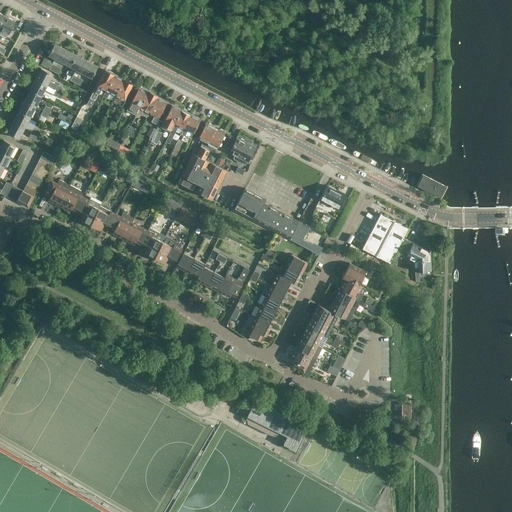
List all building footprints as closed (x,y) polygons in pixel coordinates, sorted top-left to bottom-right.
[(4,15),(0,21),(0,36),(4,38),(7,32),(9,32),(15,21),(4,15)] [(55,72),(58,67),(60,62),(67,50),(54,43),(48,55),(56,59),(54,62),(42,56),(39,64),(49,69),(55,72)] [(67,50),(60,62),(70,66),(76,54),(67,50)] [(70,66),(80,72),(87,60),(76,54),(70,66)] [(80,72),(91,78),(97,66),(87,60),(80,72)] [(41,68),(35,79),(47,85),(54,89),(63,93),(65,89),(60,86),(49,81),(53,74),(41,68)] [(101,87),(106,90),(114,75),(113,74),(114,73),(109,70),(108,72),(104,70),(87,103),(91,106),(101,87)] [(78,77),(75,75),(75,76),(73,75),(70,80),(68,83),(73,85),(74,83),(75,83),(78,77)] [(114,75),(106,90),(103,96),(107,98),(109,94),(114,96),(123,80),(122,79),(123,78),(118,75),(117,76),(114,75)] [(83,79),(78,77),(75,83),(80,85),(83,79)] [(35,79),(29,90),(41,96),(47,85),(35,79)] [(124,80),(123,80),(114,96),(115,97),(112,102),(114,103),(113,105),(121,109),(122,107),(122,108),(134,86),(133,85),(129,83),(130,81),(125,79),(124,80)] [(134,105),(139,108),(148,91),(145,89),(143,90),(138,87),(127,108),(131,110),(134,105)] [(63,93),(54,89),(52,94),(57,97),(58,96),(66,100),(68,96),(63,93)] [(29,90),(24,100),(36,106),(41,96),(29,90)] [(148,91),(139,108),(136,113),(140,115),(141,113),(147,116),(148,113),(149,113),(157,96),(148,91)] [(161,97),(157,96),(149,113),(154,115),(151,121),(155,123),(166,102),(161,100),(161,97)] [(24,100),(18,111),(30,117),(36,106),(24,100)] [(45,105),(43,111),(49,114),(51,109),(45,105)] [(168,121),(174,124),(181,110),(180,110),(180,108),(178,107),(176,108),(171,105),(162,124),(166,126),(168,121)] [(181,110),(174,124),(166,141),(169,143),(178,126),(183,129),(190,115),(189,113),(186,111),(184,112),(181,110)] [(18,111),(13,121),(25,128),(30,117),(18,111)] [(117,123),(122,126),(127,117),(121,114),(117,123)] [(69,127),(71,116),(68,115),(67,120),(61,119),(59,125),(69,127)] [(194,117),(190,115),(183,129),(181,134),(184,136),(187,130),(193,133),(200,120),(199,119),(198,118),(196,116),(194,117)] [(71,127),(83,133),(85,130),(78,126),(82,119),(77,116),(71,127)] [(25,128),(13,121),(7,132),(19,139),(25,128)] [(195,146),(192,153),(200,157),(215,127),(212,126),(211,124),(209,123),(207,124),(205,123),(198,138),(203,140),(199,148),(195,146)] [(126,137),(129,139),(135,128),(130,126),(126,134),(127,135),(126,137)] [(146,135),(151,137),(155,128),(151,126),(146,135)] [(219,129),(215,127),(200,157),(204,159),(209,150),(213,153),(216,147),(217,148),(224,134),(224,132),(223,132),(223,130),(220,129),(219,129)] [(149,141),(157,145),(163,133),(157,130),(157,129),(155,128),(151,137),(149,141)] [(29,136),(35,139),(38,134),(32,131),(29,136)] [(234,156),(233,158),(233,159),(245,165),(247,161),(248,161),(254,148),(236,138),(229,153),(234,156)] [(3,139),(0,145),(0,151),(9,156),(15,146),(3,139)] [(175,146),(179,149),(183,142),(178,139),(175,146)] [(129,149),(120,145),(117,151),(126,156),(129,149)] [(17,161),(22,163),(28,152),(23,150),(17,161)] [(0,151),(0,165),(4,167),(9,156),(0,151)] [(43,151),(41,156),(52,162),(54,157),(43,151)] [(200,157),(192,153),(177,182),(211,199),(224,174),(225,170),(224,169),(204,159),(200,157)] [(215,163),(221,166),(225,158),(219,155),(215,163)] [(41,156),(38,162),(48,168),(52,162),(41,156)] [(98,163),(91,158),(86,167),(94,172),(98,163)] [(48,168),(38,162),(35,167),(46,173),(48,168)] [(35,167),(32,173),(43,179),(46,173),(35,167)] [(32,173),(29,179),(40,184),(43,179),(32,173)] [(448,185),(421,173),(415,186),(441,200),(448,185)] [(59,205),(70,184),(59,178),(57,183),(52,180),(45,194),(50,196),(48,199),(59,205)] [(29,179),(26,184),(37,190),(40,184),(29,179)] [(134,179),(132,184),(148,191),(150,187),(134,179)] [(0,192),(5,195),(10,184),(6,182),(0,192)] [(15,187),(10,184),(5,195),(10,197),(15,187)] [(26,184),(23,191),(34,196),(37,190),(26,184)] [(72,208),(77,210),(84,197),(79,194),(81,190),(70,184),(59,205),(70,211),(72,208)] [(319,199),(337,209),(344,196),(327,186),(319,199)] [(23,191),(15,187),(10,197),(17,201),(23,191)] [(254,220),(289,239),(298,221),(263,203),(265,199),(245,188),(240,198),(239,197),(233,210),(254,220)] [(23,191),(17,201),(28,207),(34,196),(23,191)] [(79,218),(90,224),(100,203),(89,198),(89,199),(84,197),(77,210),(82,213),(79,218)] [(103,224),(108,227),(116,213),(100,205),(101,204),(100,203),(90,224),(101,230),(103,224)] [(112,232),(123,238),(132,221),(134,217),(133,217),(123,211),(120,215),(116,213),(108,227),(114,230),(112,232)] [(362,249),(390,263),(396,251),(414,261),(414,270),(430,270),(429,261),(428,261),(428,252),(420,248),(421,247),(403,238),(408,228),(380,214),(362,249)] [(147,229),(132,221),(123,238),(134,244),(135,241),(140,244),(147,229)] [(300,244),(317,254),(321,247),(311,241),(310,243),(302,239),(309,227),(298,221),(289,239),(300,244)] [(152,232),(147,229),(140,244),(145,246),(142,251),(153,257),(162,241),(151,235),(152,232)] [(172,246),(162,241),(153,257),(164,262),(167,257),(172,260),(179,246),(174,243),(172,246)] [(176,265),(187,271),(194,257),(183,252),(176,265)] [(290,253),(284,265),(301,273),(307,262),(290,253)] [(195,279),(197,280),(204,266),(203,265),(205,263),(194,257),(187,271),(197,276),(195,279)] [(343,281),(345,277),(357,284),(359,284),(358,284),(364,272),(371,276),(375,269),(364,263),(361,269),(349,262),(340,279),(343,281)] [(214,271),(217,266),(212,263),(209,268),(204,266),(197,280),(207,285),(214,271)] [(277,273),(276,273),(290,281),(295,284),(301,273),(284,265),(287,266),(282,276),(277,273)] [(224,276),(214,271),(207,285),(217,290),(224,276)] [(224,276),(217,290),(224,293),(228,296),(230,293),(235,296),(244,279),(238,276),(236,279),(226,273),(224,276)] [(276,273),(270,285),(284,292),(290,281),(276,273)] [(376,279),(384,284),(386,279),(378,275),(376,279)] [(343,281),(339,288),(359,299),(365,288),(359,284),(357,284),(345,277),(343,281)] [(270,285),(265,296),(279,303),(280,301),(284,292),(270,285)] [(339,288),(333,299),(354,309),(359,299),(339,288)] [(265,296),(259,306),(273,313),(279,303),(265,296)] [(333,299),(328,309),(338,315),(348,320),(354,310),(354,309),(333,299)] [(317,304),(311,314),(332,325),(338,315),(328,309),(317,303),(317,304)] [(259,306),(254,317),(271,325),(271,324),(268,323),(273,313),(259,306)] [(229,317),(234,320),(238,312),(233,310),(229,317)] [(311,314),(306,325),(327,336),(332,325),(311,314)] [(245,333),(259,340),(262,334),(265,336),(271,325),(254,317),(249,327),(245,333)] [(321,346),(327,336),(306,325),(300,335),(321,346)] [(316,357),(321,346),(300,335),(295,346),(316,357)] [(331,344),(336,347),(339,349),(341,344),(338,343),(339,342),(333,339),(331,344)] [(307,373),(316,357),(295,346),(289,357),(292,359),(289,364),(307,373)] [(327,384),(331,386),(340,370),(335,368),(327,384)] [(247,410),(249,410),(248,412),(287,432),(281,443),(292,448),(301,430),(305,422),(255,397),(250,408),(249,407),(247,410)] [(410,418),(410,404),(401,404),(401,418),(410,418)]
